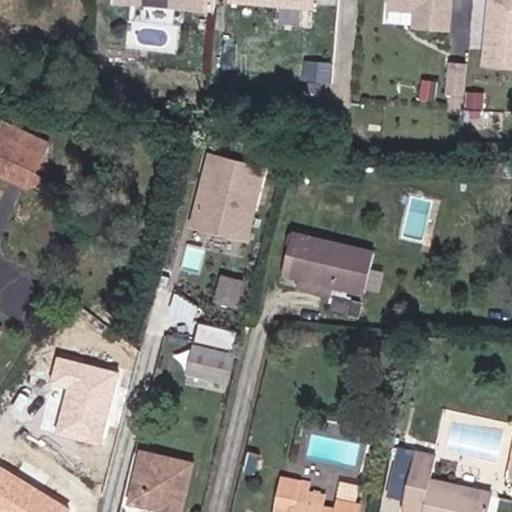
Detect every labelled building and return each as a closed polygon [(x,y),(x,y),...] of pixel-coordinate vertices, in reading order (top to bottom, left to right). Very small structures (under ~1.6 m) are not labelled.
[(453,0),(391,0),(391,8),(417,10),(416,26),(451,29),(453,0)] [(511,0),(492,0),(486,65),(511,67),(511,0)] [(465,95),(468,63),(450,62),(447,94),(465,95)] [(44,156),(0,133),(0,172),(28,187),(44,156)] [(296,149),(291,174),(315,179),(320,155),(296,149)] [(265,166),(208,153),(191,229),(249,241),(265,166)] [(301,281),(336,289),(365,296),(375,253),(296,233),(285,277),(301,281)] [(247,281),(221,275),(214,304),(240,309),(247,281)] [(334,300),(336,289),(301,281),(299,291),(334,300)] [(198,325),(194,342),(232,350),(235,334),(198,325)] [(226,382),(232,356),(192,347),(186,375),(226,382)] [(103,442),(118,373),(55,359),(49,385),(64,388),(54,431),(103,442)] [(141,384),(156,388),(160,373),(145,369),(141,384)] [(179,511),(180,511),(193,465),(143,452),(132,500),(161,508),(179,511)] [(417,452),(403,511),(406,511),(489,511),(494,494),(431,479),(436,457),(417,452)] [(67,511),(68,511),(0,468),(0,511),(67,511)] [(301,480),(284,478),(278,506),(294,508),(293,511),(358,511),(360,503),(308,492),(299,491),(300,482),(301,480)] [(299,491),(308,492),(309,483),(300,482),(299,491)]
